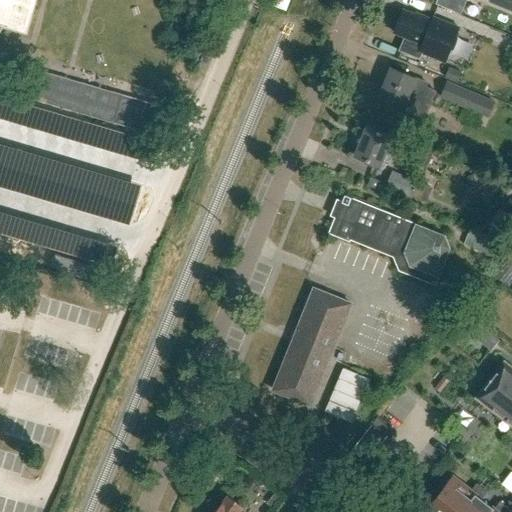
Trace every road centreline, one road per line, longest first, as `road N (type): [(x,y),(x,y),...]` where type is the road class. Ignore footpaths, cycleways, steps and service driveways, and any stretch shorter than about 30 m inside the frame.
road 1 (residential): [(191,405),(356,0)]
road 2 (residential): [(345,511),(223,417),(191,405)]
